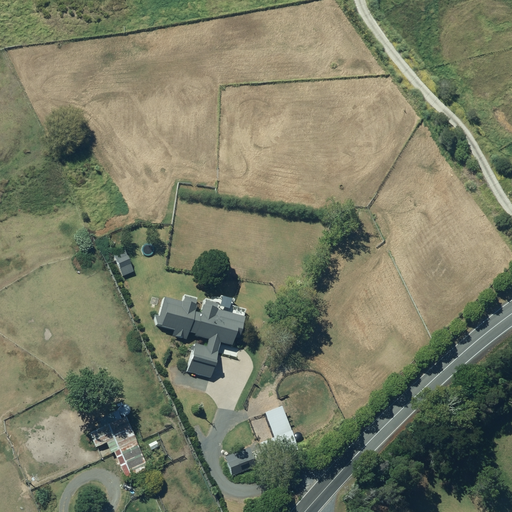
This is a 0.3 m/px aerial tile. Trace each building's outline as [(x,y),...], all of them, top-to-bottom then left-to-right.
[(122,247),(110,251),(119,276),(130,272),(122,247)] [(168,341),(170,334),(184,338),(185,334),(204,338),(202,346),(190,343),(184,371),(208,376),(216,342),(229,345),(232,333),(238,335),(243,310),(231,307),(233,300),(203,293),(198,314),(192,313),(196,297),(180,294),(179,301),(160,297),(156,316),(153,315),(151,324),(161,327),(160,329),(158,339),(168,341)] [(270,436),(257,441),(266,463),(296,451),(279,406),(261,413),(270,436)] [(146,468),(124,416),(88,431),(94,446),(106,440),(123,479),(146,468)] [(245,448),(222,455),(228,476),(251,469),(245,448)]
